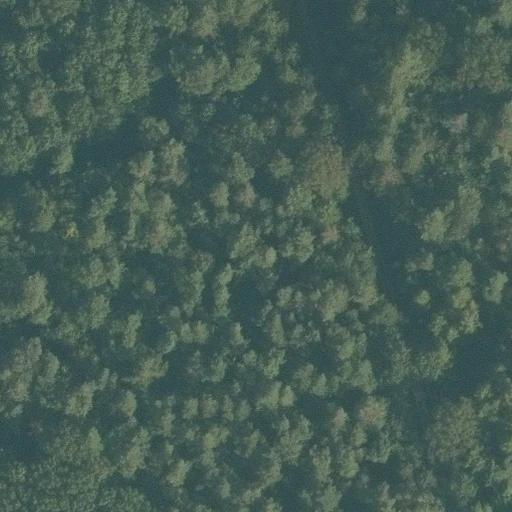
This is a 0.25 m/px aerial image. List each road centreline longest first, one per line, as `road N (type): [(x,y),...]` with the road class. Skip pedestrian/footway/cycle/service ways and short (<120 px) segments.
road 1 (track): [(440,511),(282,0)]
road 2 (track): [(422,454),(511,286)]
